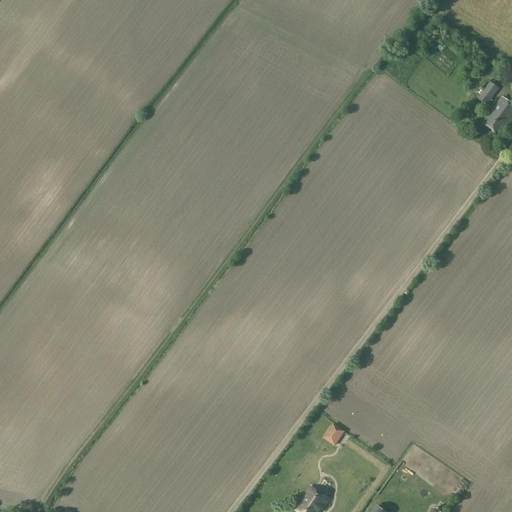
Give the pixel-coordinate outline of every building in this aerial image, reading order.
[(487,104),(499,88),(491,83),(479,99),(487,104)] [(479,98),(485,88),(481,86),(475,95),(479,98)] [(500,137),(511,120),(511,105),(502,98),(482,123),(500,137)] [(333,425),(324,438),(332,444),(341,430),(333,425)] [(443,453),(422,486),(443,499),(464,466),(443,453)] [(289,468),(303,473),(306,465),(292,460),(289,468)] [(324,473),(354,493),(358,486),(328,466),(324,473)] [(417,507),(426,494),(405,480),(396,493),(417,507)] [(308,495),(303,503),(315,511),(319,511),(322,510),(323,511),(325,507),(308,495)] [(258,511),(280,511),(282,511),(258,499),(253,509),(258,511)] [(377,503),(370,511),(389,511),(390,511),(377,503)]
